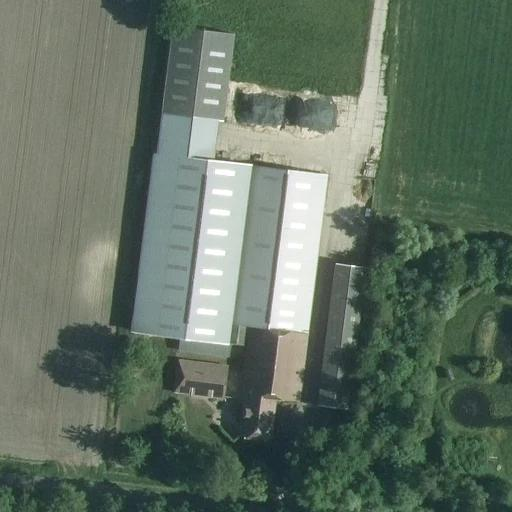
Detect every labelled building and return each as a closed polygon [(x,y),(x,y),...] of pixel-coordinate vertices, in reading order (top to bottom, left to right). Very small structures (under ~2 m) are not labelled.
[(152,155),(130,332),(226,344),(249,347),(251,333),(309,341),(309,336),(329,176),(247,166),(213,162),(218,123),(224,124),(234,36),(172,29),(161,117),(156,155),(152,155)] [(297,70),(298,41),(240,40),(240,68),(297,70)] [(250,89),(246,113),(337,125),(343,75),(316,72),(313,88),(334,91),(332,100),(250,89)] [(336,263),(327,337),(318,406),(350,410),(369,267),(336,263)] [(301,405),(309,341),(251,333),(249,347),(242,401),(246,401),(242,438),(273,442),(278,402),(301,405)] [(223,402),(227,368),(175,362),(171,396),(223,402)]
